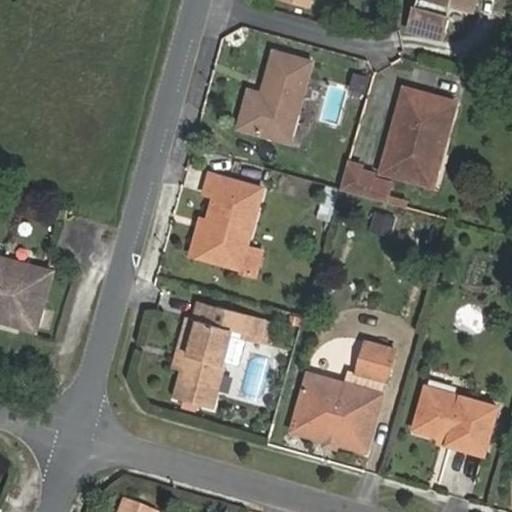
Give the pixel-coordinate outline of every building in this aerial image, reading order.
[(477,0),(417,0),(409,28),(441,37),(452,3),(475,9),(477,0)] [(274,51),(262,93),(249,90),(239,128),(290,142),(312,62),(274,51)] [(367,75),(352,73),(350,92),(366,93),(367,75)] [(435,153),(442,155),(457,101),(405,87),(396,119),(400,121),(394,145),(398,146),(390,175),(427,185),(435,153)] [(357,171),(348,169),(342,190),(377,199),(380,190),(354,182),(357,171)] [(215,196),(198,256),(241,268),(247,247),(264,188),(210,173),(205,193),(215,196)] [(377,213),(373,229),(391,233),(395,217),(377,213)] [(241,268),(241,271),(256,275),(263,251),(247,247),(241,268)] [(0,320),(37,331),(53,271),(6,258),(0,280),(0,320)] [(245,339),(259,343),(266,318),(219,306),(214,323),(197,319),(175,398),(213,408),(234,331),(246,335),(245,339)] [(367,341),(358,372),(387,381),(396,350),(367,341)] [(358,372),(354,386),(383,394),(387,381),(358,372)] [(367,450),(383,394),(354,386),(309,373),(293,430),(367,450)] [(485,454),(499,407),(427,386),(414,429),(440,437),(441,434),(450,436),(448,444),(485,454)] [(153,511),(127,501),(122,511),(153,511)]
